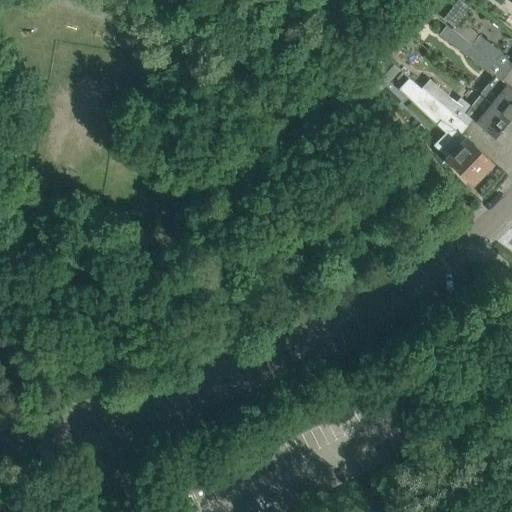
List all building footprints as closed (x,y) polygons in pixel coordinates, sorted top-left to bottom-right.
[(435,0),(425,0),(421,6),(437,18),(439,16),(429,9),(435,0)] [(498,49),(466,26),(463,30),(455,24),(468,6),(460,0),(456,0),(443,18),(453,26),(451,28),(491,59),(498,49)] [(451,28),(437,18),(421,6),(402,30),(411,37),(424,21),(440,33),(438,35),(484,68),(491,59),(451,28)] [(511,89),(495,76),(488,85),(481,94),(511,119),(511,89)] [(407,78),(398,87),(437,125),(447,112),(420,89),(407,78)] [(429,79),(420,89),(447,112),(455,102),(429,79)] [(511,138),(511,119),(481,94),(470,107),(465,114),(490,133),(506,146),(511,138)] [(493,162),(478,148),(463,134),(443,154),(453,164),(472,183),(483,172),(487,173),(492,168),(491,164),(493,162)]
